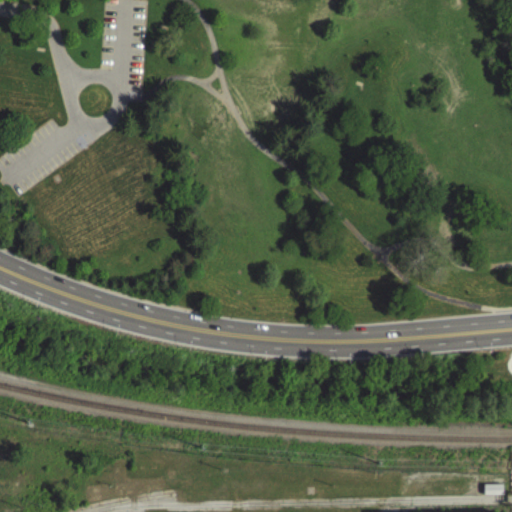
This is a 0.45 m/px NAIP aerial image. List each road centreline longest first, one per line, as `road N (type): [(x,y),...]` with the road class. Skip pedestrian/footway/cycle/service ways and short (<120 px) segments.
road 1 (primary): [(0,273),(85,308),(231,340),(351,347),(511,333)]
road 2 (residential): [(66,100),(71,120),(90,131),(118,112),(115,91),(98,78),(77,82),(66,100)]
road 3 (residential): [(66,100),(47,32),(39,22),(0,13)]
